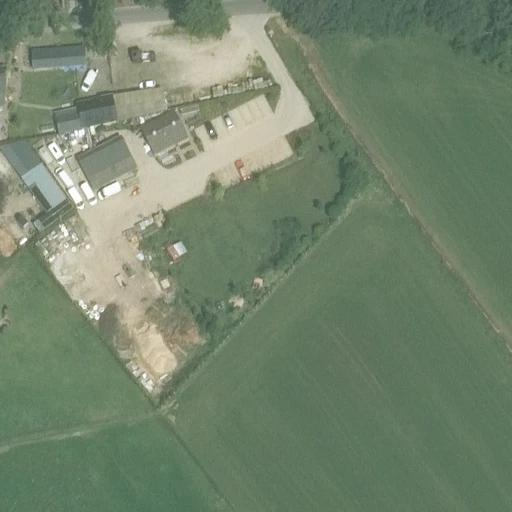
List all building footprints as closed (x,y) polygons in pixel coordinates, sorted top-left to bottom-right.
[(62,51),(62,66),(86,64),(86,50),(62,51)] [(50,66),(49,52),(31,53),(32,67),(50,66)] [(8,75),(0,74),(0,113),(5,114),(8,75)] [(79,112),(56,116),(61,138),(119,126),(114,100),(78,107),(79,112)] [(149,112),(132,112),(132,123),(149,123),(149,112)] [(190,142),(175,113),(143,130),(157,159),(190,142)] [(133,161),(122,140),(79,161),(90,183),(133,161)] [(34,172),(44,168),(39,155),(28,159),(34,172)] [(144,227),(167,218),(159,198),(137,207),(144,227)] [(74,213),(68,205),(36,229),(41,237),(74,213)] [(133,210),(126,216),(140,233),(147,228),(133,210)]
